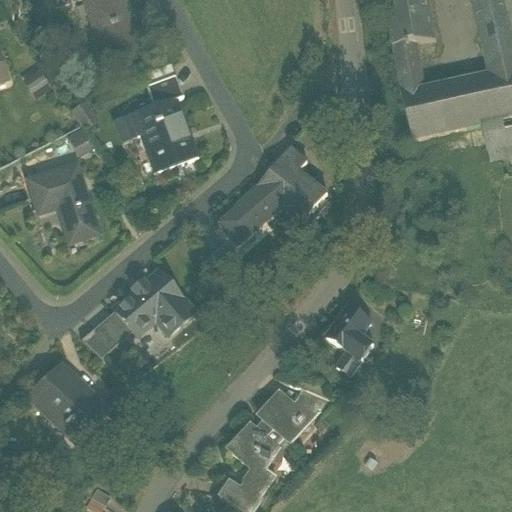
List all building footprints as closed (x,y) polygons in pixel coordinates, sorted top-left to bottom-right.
[(60,0),(48,5),(52,16),(81,6),(81,5),(93,1),(93,0),(60,0)] [(101,61),(107,77),(146,63),(123,0),(95,0),(93,1),(81,5),(81,6),(93,39),(98,37),(106,60),(101,61)] [(384,0),(393,50),(416,47),(416,48),(436,45),(428,0),(384,0)] [(511,43),(511,0),(501,0),(502,3),(511,43)] [(473,7),(485,59),(511,54),(511,43),(502,3),(473,7)] [(93,39),(101,61),(106,60),(98,37),(93,39)] [(393,50),(402,100),(424,94),(416,48),(416,47),(393,50)] [(511,54),(485,59),(490,79),(501,126),(511,123),(511,54)] [(481,130),(501,126),(490,79),(470,83),(481,130)] [(145,93),(152,113),(172,105),(173,106),(182,103),(174,82),(145,93)] [(467,133),(481,130),(470,83),(456,87),(467,133)] [(413,146),(467,133),(456,87),(424,94),(402,100),(413,146)] [(152,113),(133,120),(140,140),(155,180),(194,165),(173,106),(172,105),(152,113)] [(70,112),(77,133),(93,127),(86,106),(70,112)] [(121,147),(140,140),(133,120),(113,128),(121,147)] [(511,123),(501,126),(481,130),(488,162),(511,156),(511,123)] [(282,163),(299,177),(308,167),(291,153),(282,163)] [(258,193),(259,193),(276,207),(284,214),(304,230),(328,200),(299,177),(282,163),(281,165),(287,170),(275,184),(270,179),(258,193)] [(281,165),(270,179),(275,184),(287,170),(281,165)] [(58,207),(72,250),(97,242),(83,197),(79,199),(70,172),(26,186),(34,214),(58,207)] [(251,230),(276,207),(259,193),(237,212),(251,230)] [(58,207),(34,214),(37,222),(56,216),(67,252),(72,250),(58,207)] [(257,238),(284,214),(276,207),(251,230),(257,238)] [(257,238),(251,230),(237,212),(217,230),(238,255),(257,238)] [(216,274),(231,294),(245,283),(231,263),(216,274)] [(158,333),(167,343),(191,322),(157,281),(113,319),(114,319),(131,339),(134,343),(154,327),(159,333),(158,333)] [(252,292),(245,283),(231,294),(237,303),(252,292)] [(337,370),(350,380),(373,348),(371,347),(374,343),(364,335),(371,325),(349,309),(326,340),(348,355),(337,370)] [(114,319),(92,338),(109,358),(131,339),(114,319)] [(99,366),(109,358),(92,338),(80,348),(99,366)] [(68,439),(77,448),(89,435),(87,432),(99,420),(104,426),(108,422),(98,411),(96,413),(70,387),(71,385),(59,373),(44,387),(47,390),(27,410),(43,425),(47,421),(62,435),(61,436),(66,441),(68,439)] [(320,414),(325,416),(335,405),(304,391),(299,402),(321,413),(320,414)] [(258,418),(264,424),(284,441),(291,447),(298,439),(320,414),(321,413),(299,402),(298,402),(294,407),(279,393),(258,418)] [(332,400),(341,406),(345,401),(336,395),(332,400)] [(104,426),(112,433),(130,414),(112,396),(98,411),(108,422),(104,426)] [(80,450),(104,426),(99,420),(87,432),(89,435),(77,448),(80,450)] [(72,453),(77,448),(68,439),(66,441),(61,436),(62,435),(47,421),(43,425),(72,453)] [(279,447),(284,441),(264,424),(257,432),(250,426),(227,452),(252,474),(239,494),(231,489),(222,503),(219,501),(218,502),(233,511),(255,511),(276,481),(265,474),(279,453),(280,452),(273,447),(275,444),(279,447)] [(88,498),(102,507),(109,497),(95,488),(88,498)]
